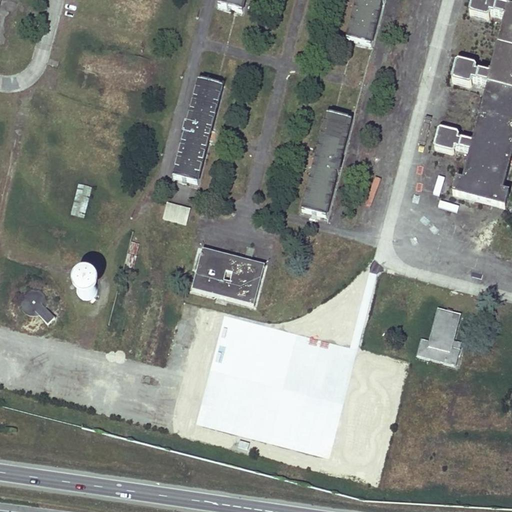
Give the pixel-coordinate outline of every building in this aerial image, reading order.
[(220,0),(218,7),(243,13),(246,0),(220,0)] [(357,0),(347,41),(371,47),(383,2),(384,2),(384,0),(357,0)] [(511,0),(508,11),(493,7),(494,4),(492,2),(486,0),(473,0),(469,15),(471,17),(487,22),(489,20),(490,17),(506,21),(490,79),(475,75),(476,71),(475,69),(458,65),(456,66),(452,82),(453,85),(469,89),(472,88),(473,84),(488,88),(473,146),(457,142),(458,139),(457,136),(441,132),(438,134),(434,150),(435,152),(452,156),(454,155),(455,152),(470,156),(463,183),(457,181),(453,196),(505,210),(509,195),(502,193),(511,156),(511,0)] [(223,87),(199,81),(187,126),(186,125),(184,134),(185,134),(174,179),(198,185),(209,141),(210,141),(212,132),(211,132),(223,87)] [(314,168),(302,212),(326,219),(338,175),(339,175),(341,165),(340,165),(352,121),(327,115),(316,159),(315,159),(313,168),(314,168)] [(84,219),(92,188),(78,185),(70,215),(84,219)] [(186,226),(190,210),(168,204),(164,220),(186,226)] [(230,258),(203,251),(192,292),(255,308),(265,267),(236,259),(236,262),(230,260),(230,258)] [(95,295),(97,290),(97,286),(93,281),(87,280),(84,280),(79,284),(77,290),(79,296),(84,299),(87,300),(93,298),(95,295)] [(47,310),(48,302),(46,297),(42,294),(37,291),(33,291),(26,294),(22,299),(21,303),(23,311),(27,315),(34,318),(40,317),(48,326),(55,319),(47,310)] [(422,341),(418,358),(430,361),(432,359),(442,362),(443,364),(455,368),(461,344),(453,342),(460,316),(439,311),(430,343),(422,341)] [(112,356),(117,336),(107,333),(102,353),(112,356)]
